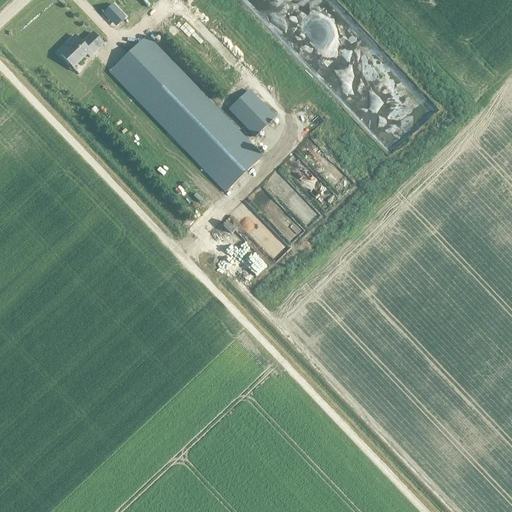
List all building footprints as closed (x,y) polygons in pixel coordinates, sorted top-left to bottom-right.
[(113,6),(103,14),(116,28),(125,19),(113,6)] [(69,43),(71,44),(60,56),(73,69),(86,55),(90,58),(98,50),(103,45),(93,34),(87,39),(82,44),(75,37),(69,43)] [(263,157),(147,37),(110,73),(225,193),(263,157)] [(275,118),(249,91),(229,111),(255,138),(275,118)] [(300,115),(306,122),(314,114),(308,107),(300,115)] [(277,131),(265,140),(269,145),(281,136),(277,131)] [(339,174),(303,141),(296,148),(332,182),(339,174)] [(316,176),(303,165),(298,170),(285,158),(280,164),(306,187),(316,176)] [(274,191),(287,195),(290,185),(278,181),(274,191)] [(286,235),(300,223),(294,215),(289,219),(282,210),(272,218),(286,235)]
